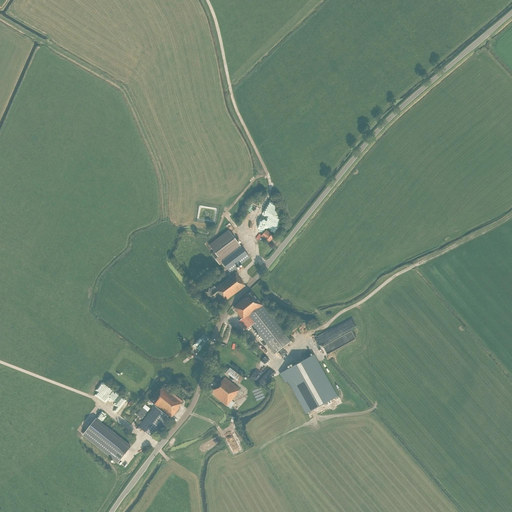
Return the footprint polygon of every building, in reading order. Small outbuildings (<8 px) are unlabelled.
[(229,230),(209,245),(217,256),(214,258),(222,269),(225,267),(230,273),(250,258),(239,244),(229,230)] [(266,230),(261,236),(269,242),(274,236),(266,230)] [(218,295),(219,296),(218,297),(222,303),(245,286),(243,283),(235,273),(215,288),(214,287),(210,290),(209,288),(203,292),(210,301),(218,295)] [(291,341),(251,292),(247,295),(248,296),(234,307),(236,311),(236,312),(242,319),(239,321),(244,328),(245,330),(251,325),(274,354),(291,341)] [(285,328),(290,334),(297,329),(292,322),(285,328)] [(307,413),(337,395),(313,355),(280,374),(285,383),(289,381),(307,413)] [(243,378),(230,368),(226,373),(239,383),(243,378)] [(222,381),(216,376),(208,385),(212,388),(209,392),(227,407),(238,394),(237,393),(240,390),(225,377),(222,381)] [(150,399),(171,418),(180,408),(179,407),(183,402),(172,393),(171,394),(166,389),(168,386),(164,382),(150,399)] [(139,427),(151,437),(168,417),(155,406),(139,427)] [(130,448),(96,420),(83,436),(118,463),(130,448)]
